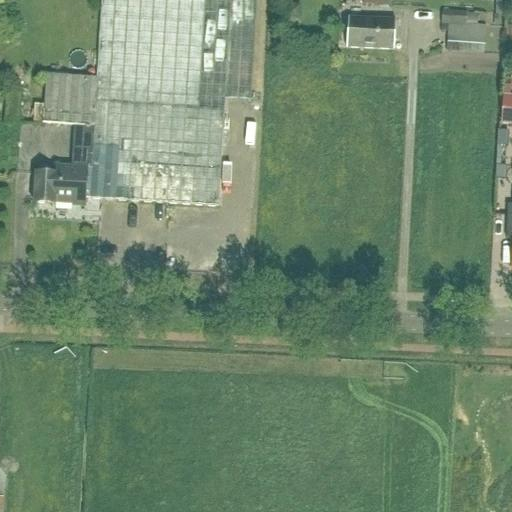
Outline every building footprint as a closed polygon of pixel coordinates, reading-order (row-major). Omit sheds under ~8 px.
[(43,126),(74,128),(72,151),(92,153),(91,171),(86,171),(54,169),(54,176),(35,175),(33,205),(54,207),(54,205),(71,206),(72,200),(218,209),(224,101),(250,103),(256,0),(101,0),(96,80),(46,77),(43,126)] [(388,9),(388,0),(344,0),(345,1),(362,3),(362,7),(388,9)] [(483,56),(486,27),(464,26),(466,13),(441,13),(441,33),(446,33),(445,54),(483,56)] [(393,52),(395,22),(348,19),(346,49),(393,52)] [(18,126),(20,90),(6,89),(4,125),(18,126)] [(511,97),(503,97),(502,121),(511,121),(511,97)] [(258,132),(260,109),(250,108),(248,131),(258,132)] [(225,165),(235,165),(235,143),(225,143),(225,165)] [(222,193),(221,210),(231,210),(232,193),(222,193)]
